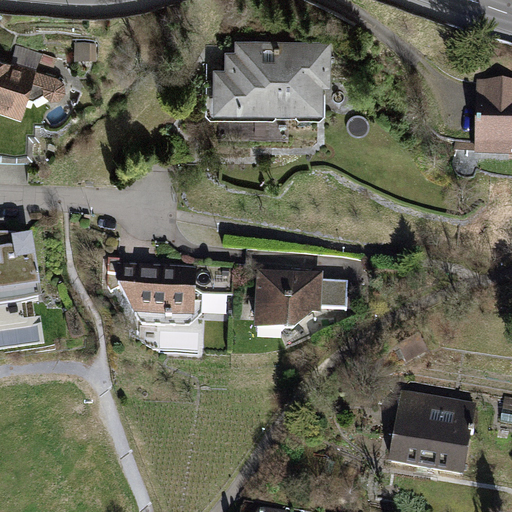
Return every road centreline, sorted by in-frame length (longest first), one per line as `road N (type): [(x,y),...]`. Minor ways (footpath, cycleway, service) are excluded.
road 1 (residential): [(0,200),(186,219)]
road 2 (residential): [(330,0),(430,67)]
